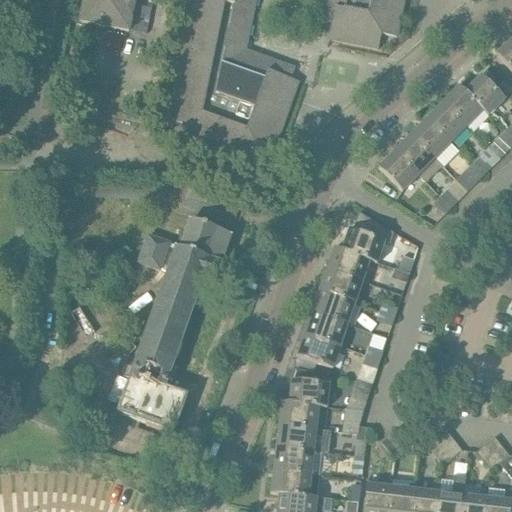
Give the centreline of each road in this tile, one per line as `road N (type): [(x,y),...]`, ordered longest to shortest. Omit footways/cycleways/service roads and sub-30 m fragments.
road 1 (residential): [(197,511),(258,373),(326,174)]
road 2 (residential): [(326,174),(349,137),(511,0)]
road 3 (residential): [(440,243),(326,174)]
